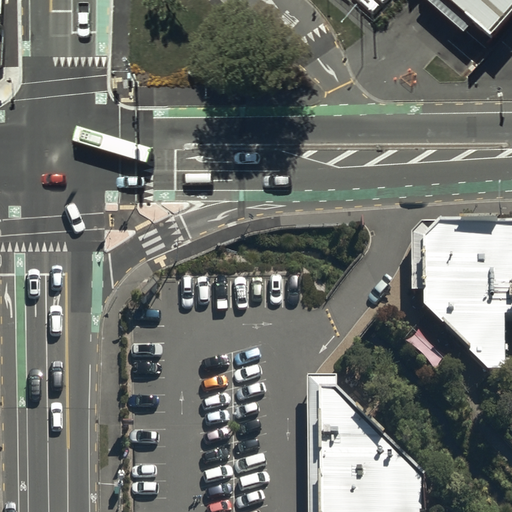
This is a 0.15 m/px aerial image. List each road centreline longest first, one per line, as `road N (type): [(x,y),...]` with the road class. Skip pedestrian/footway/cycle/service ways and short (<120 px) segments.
road 1 (secondary): [(452,151),(389,185),(282,200),(162,234),(58,306)]
road 2 (secondary): [(57,156),(400,152)]
road 3 (secondary): [(56,511),(58,306)]
road 4 (unclassified): [(265,0),(400,152)]
road 5 (secondary): [(57,156),(61,0)]
road 6 (secondary): [(58,306),(57,156)]
